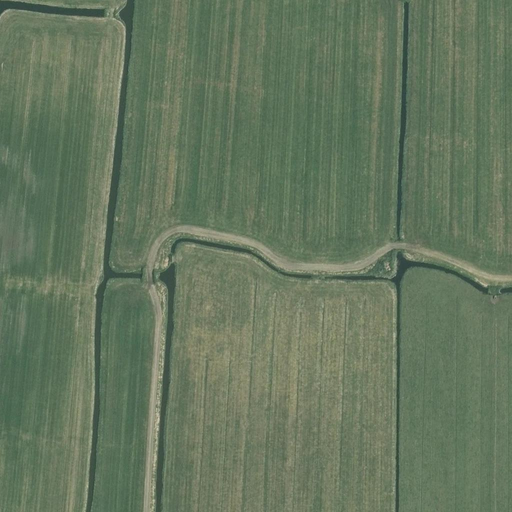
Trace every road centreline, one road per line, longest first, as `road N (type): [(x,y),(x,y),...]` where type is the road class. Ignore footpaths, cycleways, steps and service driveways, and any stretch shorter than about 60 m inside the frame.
road 1 (track): [(383,246),(351,267),(292,267),(257,244),(176,231),(161,237),(150,283),(159,323),(147,511)]
road 2 (track): [(32,222),(108,34),(111,0)]
road 3 (track): [(392,246),(511,280)]
